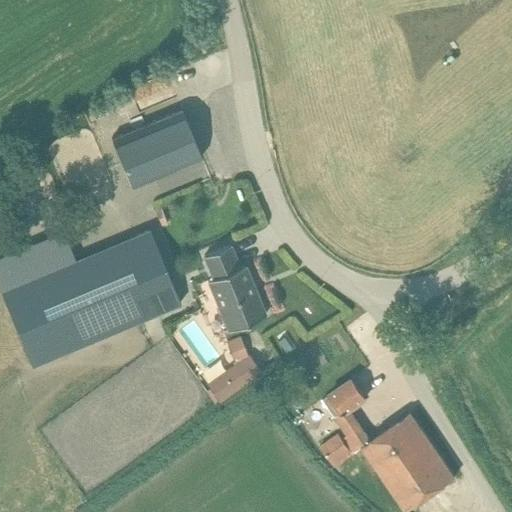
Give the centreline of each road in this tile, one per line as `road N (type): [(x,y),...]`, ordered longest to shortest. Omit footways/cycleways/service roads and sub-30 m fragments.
road 1 (unclassified): [(381,320),(305,265),(259,191),(221,0)]
road 2 (unclassified): [(493,511),(381,320)]
road 3 (unclassified): [(381,320),(511,238)]
